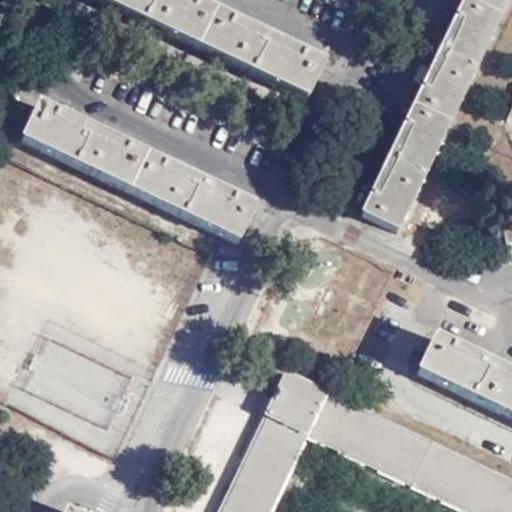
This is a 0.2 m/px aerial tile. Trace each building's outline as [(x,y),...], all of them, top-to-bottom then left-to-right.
[(92,0),(306,104),(324,69),(271,43),(182,0),(92,0)] [(509,0),(466,0),(436,61),(385,166),(361,217),(397,234),(509,0)] [(22,142),(237,247),(255,210),(204,186),(92,132),(39,106),(22,142)] [(511,230),(511,225),(500,228),(505,248),(506,248),(504,231),(511,230)] [(511,377),(491,367),(434,340),(417,374),(511,420),(511,377)] [(511,511),(511,483),(287,377),(220,511),(272,511),(308,438),(464,511),(511,511)]
